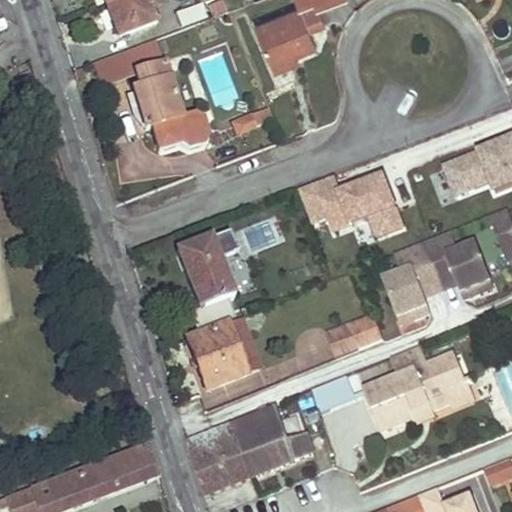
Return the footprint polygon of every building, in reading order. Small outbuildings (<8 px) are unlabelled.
[(149,0),(120,0),(107,5),(119,38),(157,23),(149,0)] [(312,29),(326,23),(319,5),(330,0),(300,0),(303,6),(256,25),(272,64),(296,54),(318,45),(312,29)] [(201,6),(176,16),(180,26),(205,16),(201,6)] [(193,113),(181,117),(157,39),(130,49),(136,72),(141,89),(134,92),(146,130),(150,128),(157,149),(177,143),(188,148),(202,144),(206,133),(201,117),(193,113)] [(136,72),(130,49),(92,64),(99,87),(136,72)] [(296,54),(272,64),(275,71),(298,60),(296,54)] [(274,120),(268,106),(252,113),(254,117),(235,125),(239,135),(274,120)] [(511,140),(446,166),(457,195),(491,181),(496,192),(511,185),(511,140)] [(307,208),(313,225),(330,219),(335,232),(371,219),(378,237),(403,227),(390,194),(387,195),(384,186),(387,185),(385,179),(307,208)] [(511,219),(508,209),(490,216),(503,250),(511,246),(511,219)] [(244,225),(176,251),(195,296),(199,295),(204,309),(233,297),(219,257),(238,250),(239,255),(254,249),(244,225)] [(458,249),(451,231),(423,242),(438,282),(455,276),(458,284),(464,299),(480,293),(477,286),(491,280),(477,242),(458,249)] [(438,282),(423,242),(394,253),(402,271),(383,278),(398,317),(412,311),(415,318),(431,312),(425,297),(422,289),(438,282)] [(511,260),(511,246),(503,250),(507,262),(511,260)] [(458,284),(455,276),(438,282),(441,290),(458,284)] [(441,290),(438,282),(422,289),(425,297),(441,290)] [(383,340),(374,316),(351,326),(359,349),(383,340)] [(240,317),(227,322),(247,375),(260,370),(240,317)] [(207,390),(247,375),(227,322),(187,338),(207,390)] [(359,349),(351,326),(328,335),(337,358),(359,349)] [(423,346),(391,359),(398,378),(365,391),(381,433),(417,419),(414,413),(426,407),(430,413),(451,404),(447,395),(467,387),(455,355),(430,365),(423,346)] [(426,407),(414,413),(417,419),(419,425),(473,403),(467,387),(447,395),(451,404),(430,413),(426,407)] [(280,409),(235,427),(253,480),(315,454),(307,434),(290,440),(280,409)] [(235,427),(190,446),(207,499),(253,480),(235,427)] [(64,511),(158,477),(149,447),(31,491),(39,511),(64,511)] [(502,464),(482,472),(488,485),(507,478),(502,464)] [(443,487),(418,497),(423,511),(477,511),(471,497),(450,506),(443,487)] [(39,511),(31,491),(7,500),(11,511),(39,511)] [(423,511),(418,497),(381,511),(423,511)]
